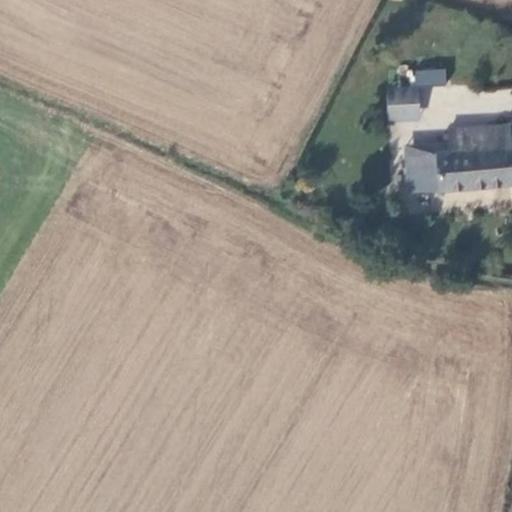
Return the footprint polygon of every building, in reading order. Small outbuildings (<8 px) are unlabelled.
[(427,61),(426,78),(456,80),(458,64),(427,61)] [(428,79),(398,77),(396,107),(426,109),(428,79)] [(511,177),(511,136),(511,120),(455,122),(454,132),(455,145),(446,144),(446,180),(448,180),(511,177)] [(408,134),(410,145),(446,144),(455,145),(454,132),(408,134)] [(446,144),(410,145),(411,181),(446,180),(446,144)]
